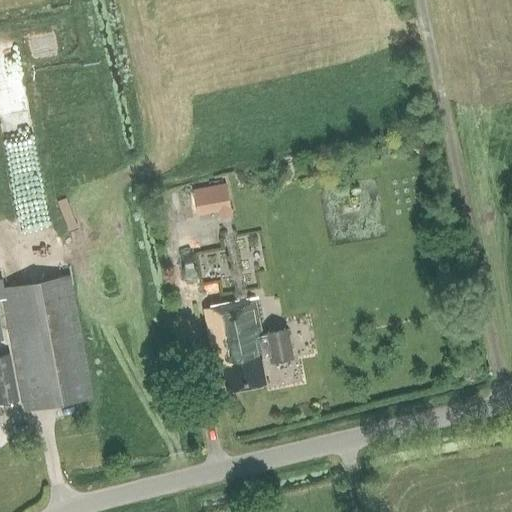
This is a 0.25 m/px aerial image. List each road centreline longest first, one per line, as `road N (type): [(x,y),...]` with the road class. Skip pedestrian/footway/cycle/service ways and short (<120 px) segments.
road 1 (unclassified): [(70,511),(511,403)]
road 2 (track): [(501,405),(416,0)]
